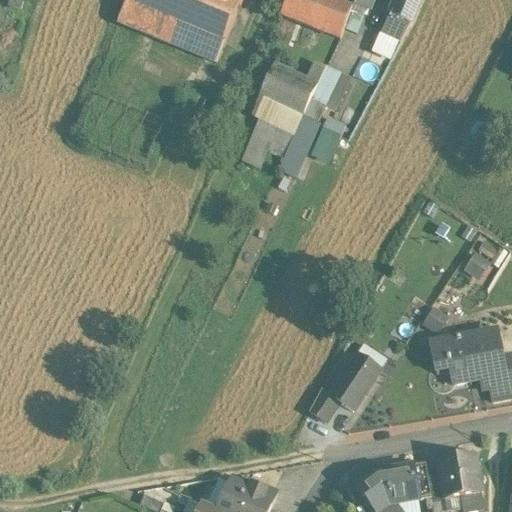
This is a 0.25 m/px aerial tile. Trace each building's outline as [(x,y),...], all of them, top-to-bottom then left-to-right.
[(127,0),(116,27),(216,68),(244,0),(127,0)] [(288,0),(282,15),(339,40),(345,29),(315,17),(320,4),(316,3),(317,0),(288,0)] [(317,0),(316,3),(320,4),(315,17),(345,29),(353,8),(334,0),(317,0)] [(356,0),(353,8),(369,14),(374,0),(356,0)] [(393,0),(386,20),(391,20),(399,0),(393,0)] [(421,0),(399,0),(391,20),(409,28),(421,0)] [(409,28),(391,20),(386,20),(384,32),(404,38),(409,28)] [(384,32),(378,30),(375,38),(400,47),(404,38),(384,32)] [(326,70),(315,67),(306,82),(274,67),(250,120),(259,123),(242,164),(258,172),(268,152),(283,160),(326,70)] [(350,83),(326,70),(279,171),(295,179),(326,112),(336,116),(350,83)] [(227,141),(237,116),(221,109),(211,134),(227,141)] [(327,122),(311,159),(327,166),(344,130),(327,122)] [(495,256),(482,247),(466,269),(480,278),(495,256)] [(460,340),(429,346),(433,368),(446,365),(446,368),(448,368),(452,389),(480,384),(479,382),(505,377),(504,375),(497,336),(460,343),(460,340)] [(379,374),(357,360),(331,400),(339,406),(352,414),(379,374)] [(505,377),(479,382),(480,384),(482,393),(488,392),(511,387),(511,373),(511,374),(504,375),(505,377)] [(511,387),(488,392),(491,405),(511,401),(511,387)] [(331,400),(321,394),(310,415),(326,425),(339,406),(331,400)] [(474,460),(437,466),(443,505),(452,504),(460,502),(479,499),(481,499),(474,460)] [(414,470),(374,476),(355,491),(371,511),(384,511),(392,506),(393,505),(418,501),(418,504),(419,504),(414,470)] [(247,490),(232,483),(219,511),(266,511),(268,508),(269,509),(274,495),(250,484),(247,490)] [(161,511),(164,507),(144,498),(140,509),(146,511),(161,511)] [(481,511),(479,499),(460,502),(461,511),(481,511)] [(453,511),(461,511),(460,502),(452,504),(453,511)]
